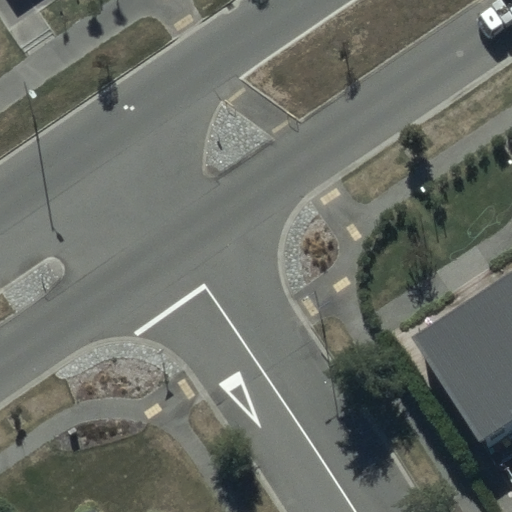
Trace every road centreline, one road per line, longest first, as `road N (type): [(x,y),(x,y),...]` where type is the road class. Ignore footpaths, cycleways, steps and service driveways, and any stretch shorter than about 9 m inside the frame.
road 1 (tertiary): [(511,18),(181,244)]
road 2 (residential): [(181,244),(352,511)]
road 3 (tertiary): [(103,136),(302,0)]
road 4 (tertiary): [(181,244),(0,364)]
road 5 (residential): [(103,136),(181,244)]
road 6 (tertiary): [(0,206),(103,136)]
